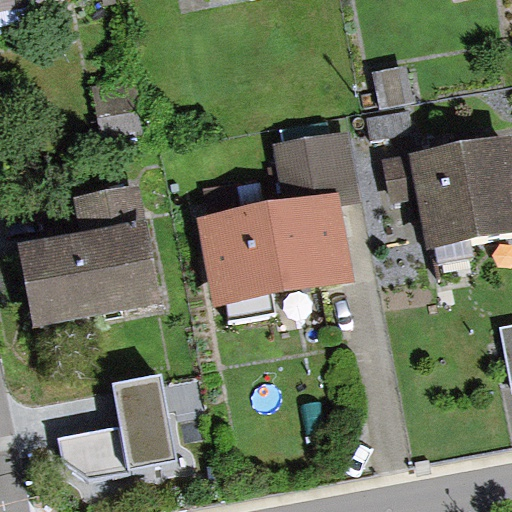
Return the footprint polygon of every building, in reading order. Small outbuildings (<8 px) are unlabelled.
[(511,230),(511,201),(500,137),(402,155),(419,248),(511,230)] [(141,188),(73,198),(78,233),(22,242),(35,326),(159,306),(141,188)] [(350,277),(331,193),(194,223),(212,307),(350,277)] [(511,327),(492,331),(504,390),(511,388),(511,327)] [(124,429),(61,440),(64,457),(86,476),(174,460),(160,379),(116,386),(124,429)]
